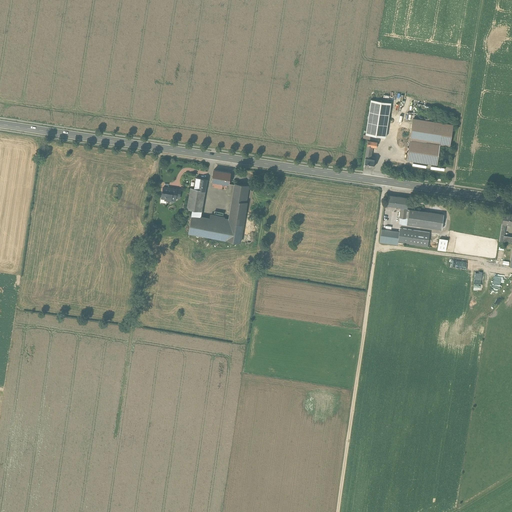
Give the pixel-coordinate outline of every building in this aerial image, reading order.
[(385,138),(391,103),(371,100),(366,131),(364,131),(363,134),(365,135),(385,138)] [(452,124),(413,119),(407,160),(437,165),(440,144),(449,146),(452,124)] [(366,151),(370,152),(371,152),(372,146),(376,147),(377,142),(367,141),(366,151)] [(373,168),(375,157),(369,156),(370,152),(366,151),(364,167),(373,168)] [(230,173),(214,170),(212,181),(228,184),(230,173)] [(194,189),(205,190),(206,180),(200,178),(196,178),(194,189)] [(246,202),(244,202),(247,186),(235,184),(230,219),(227,240),(240,242),(246,202)] [(177,190),(163,188),(161,199),(166,200),(171,201),(171,199),(175,200),(176,198),(177,190)] [(192,210),(201,211),(205,190),(194,189),(191,188),(187,209),(192,210)] [(406,209),(407,198),(388,196),(386,204),(392,205),(392,206),(394,207),(395,206),(401,206),(400,218),(405,218),(406,209)] [(444,214),(406,209),(405,218),(404,225),(407,225),(407,224),(441,229),(444,214)] [(191,217),(200,219),(200,216),(201,211),(192,210),(191,217)] [(511,213),(503,212),(502,222),(505,223),(511,224),(511,213)] [(188,233),(227,240),(230,219),(210,215),(210,217),(200,216),(200,219),(191,217),(188,233)] [(429,233),(400,228),(399,231),(398,238),(398,242),(427,247),(429,233)] [(399,231),(381,229),(379,243),(397,245),(398,238),(399,231)] [(448,239),(439,238),(437,250),(446,251),(448,239)]
